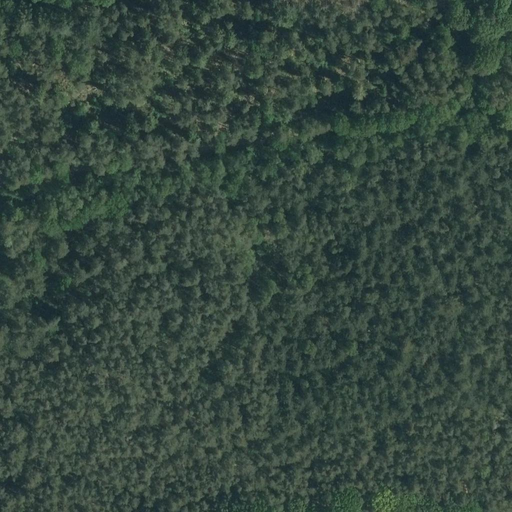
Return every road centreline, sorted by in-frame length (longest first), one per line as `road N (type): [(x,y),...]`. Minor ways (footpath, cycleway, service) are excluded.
road 1 (track): [(511,103),(0,183)]
road 2 (track): [(203,511),(382,491),(436,495),(486,511)]
